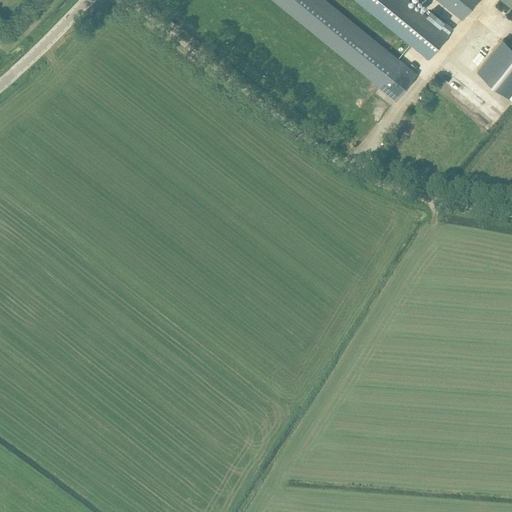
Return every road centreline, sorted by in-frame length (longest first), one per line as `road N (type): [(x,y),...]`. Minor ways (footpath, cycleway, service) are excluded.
road 1 (unclassified): [(511,217),(438,202),(358,172),(124,0)]
road 2 (unclassified): [(0,89),(93,0)]
